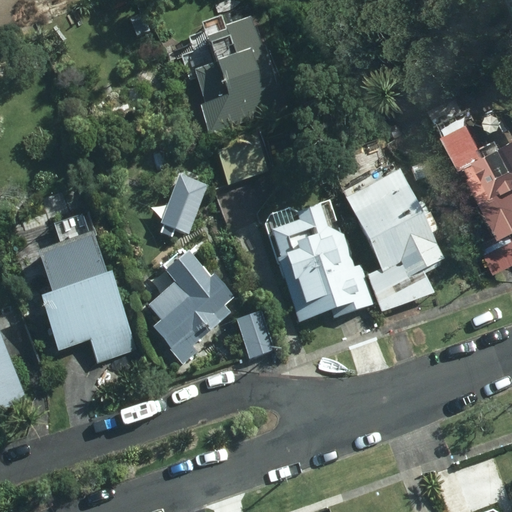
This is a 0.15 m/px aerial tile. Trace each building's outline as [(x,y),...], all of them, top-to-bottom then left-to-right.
[(265,93),(241,25),(218,33),(219,36),(200,42),(202,50),(221,43),(228,63),(190,75),(201,108),(197,110),(206,136),(277,111),(271,92),(265,93)] [(440,139),(493,238),(494,239),(478,247),(492,272),(511,261),(511,245),(507,234),(511,231),(511,139),(509,141),(511,143),(481,159),(463,126),(440,139)] [(214,155),(224,187),(262,174),(251,142),(214,155)] [(425,163),(409,171),(414,182),(430,175),(425,163)] [(180,174),(157,232),(173,239),(177,229),(189,234),(208,185),(180,174)] [(392,177),(341,203),(345,212),(376,274),(365,278),(377,313),(427,294),(417,273),(436,263),(424,237),(432,232),(425,218),(416,222),(392,177)] [(370,305),(357,269),(350,271),(339,242),(321,232),(313,212),(291,219),(293,227),(266,236),(297,324),(328,313),(331,319),(370,305)] [(129,351),(85,239),(31,260),(47,299),(34,304),(53,354),(88,341),(97,364),(129,351)] [(205,281),(182,257),(160,278),(169,287),(143,311),(156,325),(148,332),(180,366),(193,354),(189,350),(225,315),(220,308),(229,300),(208,278),(205,281)] [(231,325),(245,360),(268,351),(255,316),(231,325)] [(0,372),(0,411),(14,406),(0,372)]
